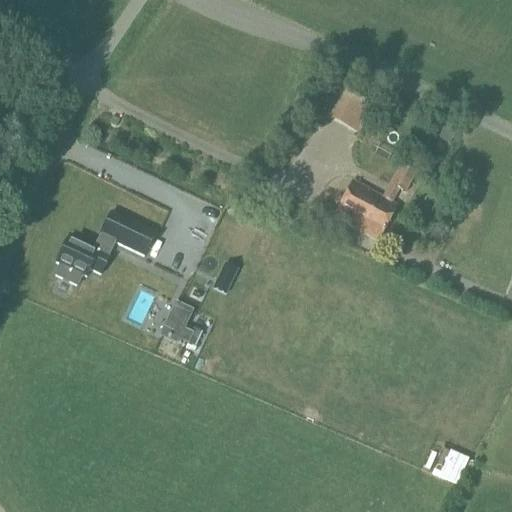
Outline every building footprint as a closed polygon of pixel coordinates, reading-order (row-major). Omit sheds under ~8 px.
[(322,89),(309,122),(349,138),(362,105),(322,89)] [(435,121),(422,135),(435,147),(448,133),(435,121)] [(383,201),(354,184),(335,216),(342,220),(341,223),(379,244),(397,207),(393,204),(399,191),(406,195),(416,175),(401,167),(383,201)] [(132,239),(139,216),(102,205),(96,228),(132,239)] [(82,244),(80,248),(68,242),(57,264),(86,279),(90,271),(101,277),(110,258),(82,244)] [(225,265),(213,291),(226,297),(238,271),(225,265)] [(185,331),(188,324),(170,315),(159,338),(177,347),(179,342),(188,346),(189,345),(196,348),(203,334),(194,330),(191,335),(185,331)]
